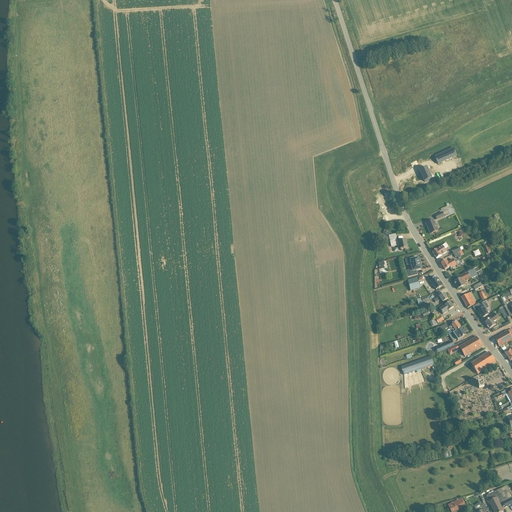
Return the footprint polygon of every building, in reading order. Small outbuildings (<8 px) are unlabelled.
[(453,149),(435,157),(438,165),(457,157),(453,149)] [(429,167),(419,172),(424,182),(434,178),(432,174),(430,175),(428,171),(430,170),(429,167)] [(430,234),(433,233),(438,231),(434,221),(426,224),(430,234)] [(400,245),(400,249),(408,248),(406,240),(398,242),(397,239),(390,240),(392,247),(400,245)] [(436,259),(447,252),(445,249),(448,247),(446,243),(442,245),(432,252),(436,259)] [(407,271),(408,277),(417,275),(416,271),(421,270),(418,258),(413,260),(412,258),(406,260),(407,265),(411,264),(412,270),(407,271)] [(448,263),(446,260),(441,264),(445,270),(450,267),(451,268),(457,265),(454,260),(448,263)] [(475,274),(473,270),(460,276),(461,279),(454,282),(458,289),(465,286),(464,283),(477,276),(475,274)] [(430,281),(436,290),(442,286),(436,278),(430,281)] [(408,282),(411,291),(416,289),(415,285),(419,284),(417,279),(408,282)] [(482,282),(473,287),(475,290),(484,286),(482,282)] [(501,296),(502,298),(504,302),(511,297),(511,296),(511,295),(511,296),(509,292),(501,296)] [(441,300),(443,303),(448,299),(444,293),(434,300),(436,303),(441,300)] [(476,304),(470,293),(461,298),(467,308),(476,304)] [(423,304),(423,303),(429,301),(427,297),(417,300),(419,305),(423,304)] [(488,315),(485,310),(489,308),(485,301),(478,306),(480,310),(477,312),(482,319),(488,315)] [(448,311),(454,308),(450,302),(445,305),(447,308),(442,312),(443,314),(448,311)] [(511,316),(506,305),(503,307),(504,307),(503,307),(507,317),(511,316)] [(488,321),(485,323),(489,330),(495,325),(494,323),(498,320),(494,313),(486,319),(488,321)] [(440,316),(435,319),(438,324),(444,320),(440,316)] [(456,331),(461,328),(457,322),(452,326),(449,328),(453,334),(456,331)] [(458,341),(466,335),(461,328),(456,331),(453,334),(448,336),(449,336),(453,342),(457,340),(458,341)] [(499,347),(500,346),(511,339),(511,338),(511,336),(511,335),(511,331),(511,329),(494,338),(499,347)] [(459,348),(461,351),(465,357),(478,349),(482,346),(476,337),(459,348)] [(438,353),(449,348),(447,343),(436,349),(438,353)] [(471,364),(478,374),(496,363),(489,352),(471,364)] [(401,367),(404,376),(434,365),(431,356),(401,367)] [(466,382),(477,374),(472,367),(461,374),(466,382)] [(511,401),(511,391),(510,393),(508,389),(501,393),(503,396),(506,395),(510,403),(511,401)] [(511,401),(510,403),(511,406),(507,409),(507,410),(503,411),(504,414),(511,411),(511,401)] [(511,496),(511,497),(506,487),(497,491),(496,491),(501,502),(504,508),(511,504),(511,496)] [(486,496),(489,501),(489,502),(493,511),(502,511),(503,511),(502,509),(504,508),(501,502),(496,491),(486,496)] [(462,498),(454,502),(448,505),(451,511),(458,511),(457,510),(465,506),(462,498)] [(480,505),(481,507),(477,509),(478,511),(485,511),(488,511),(483,503),(480,505)]
